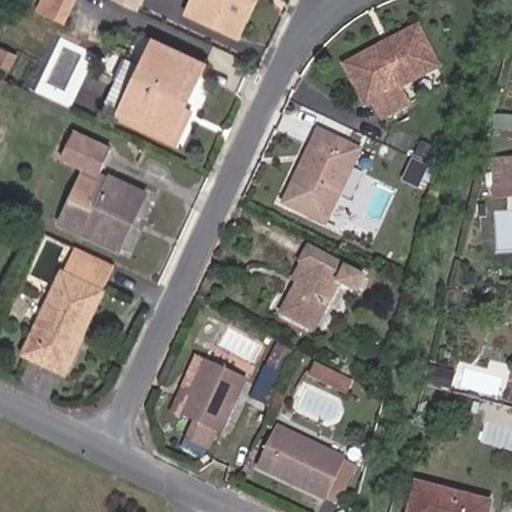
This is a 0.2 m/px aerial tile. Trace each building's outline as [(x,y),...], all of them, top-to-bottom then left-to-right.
[(64,27),(76,0),(44,0),(38,15),(64,27)] [(189,0),(186,8),(219,23),(227,6),(237,11),(243,0),(189,0)] [(242,34),(258,0),(243,0),(237,11),(227,6),(219,23),(242,34)] [(419,33),(407,38),(420,61),(431,54),(419,33)] [(148,36),(137,62),(121,55),(102,100),(126,111),(175,133),(187,108),(207,62),(148,36)] [(441,73),(431,54),(420,61),(407,38),(394,47),(396,53),(383,60),(380,55),(348,72),(368,112),(376,109),(384,123),(413,110),(404,92),(441,73)] [(179,142),(193,110),(187,108),(175,133),(126,111),(124,118),(179,142)] [(122,146),(85,130),(75,151),(97,161),(110,168),(122,146)] [(369,153),(324,134),(290,208),(332,227),(369,153)] [(97,161),(87,182),(113,195),(123,175),(110,168),(97,161)] [(496,201),(510,200),(508,165),(493,165),(496,201)] [(152,189),(123,175),(113,195),(87,182),(70,214),(127,241),(152,189)] [(75,247),(65,267),(105,287),(115,266),(75,247)] [(314,247),(306,261),(311,264),(283,320),(319,337),(347,282),(360,287),(368,271),(314,247)] [(81,334),(105,287),(65,267),(30,335),(37,339),(29,353),(66,371),(74,352),(68,349),(76,333),(81,334)] [(22,348),(29,353),(37,339),(30,335),(22,348)] [(190,395),(181,415),(218,432),(242,382),(204,363),(190,395)] [(331,385),(338,372),(324,364),(317,378),(331,385)] [(354,396),(361,383),(338,372),(331,385),(354,396)] [(177,421),(181,415),(190,395),(175,388),(164,413),(177,421)] [(258,466),(322,496),(340,458),(277,429),(258,466)] [(353,465),(340,458),(322,496),(335,502),(353,465)] [(428,486),(422,511),(490,511),(493,500),(428,486)]
